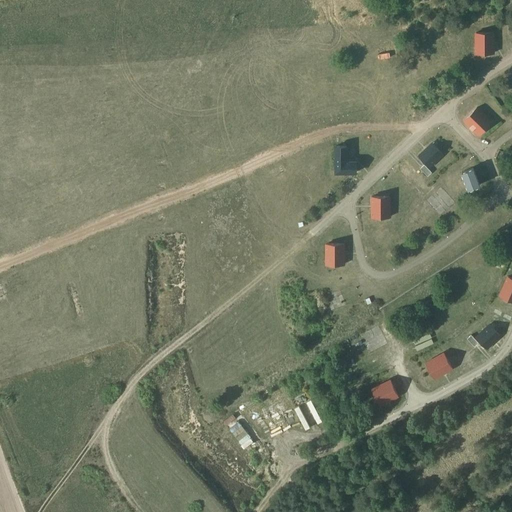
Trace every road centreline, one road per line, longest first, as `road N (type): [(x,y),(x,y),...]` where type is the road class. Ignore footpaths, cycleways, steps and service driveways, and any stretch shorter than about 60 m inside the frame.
road 1 (track): [(422,127),(326,132),(0,266)]
road 2 (track): [(137,511),(104,450),(110,411),(152,363),(313,232)]
road 3 (track): [(362,432),(290,471),(255,511)]
